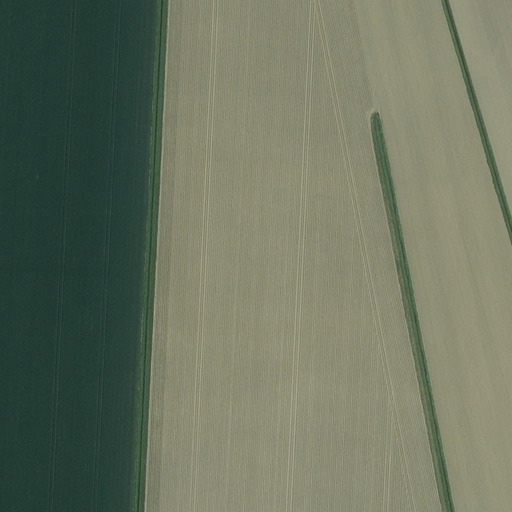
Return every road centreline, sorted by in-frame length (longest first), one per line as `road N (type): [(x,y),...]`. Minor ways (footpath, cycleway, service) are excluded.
road 1 (track): [(166,0),(141,511)]
road 2 (track): [(445,511),(370,110)]
